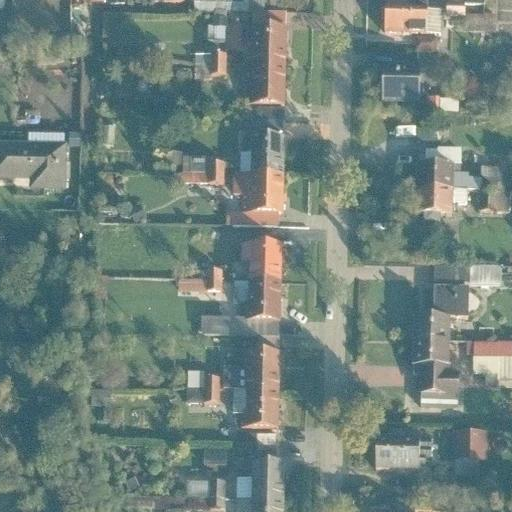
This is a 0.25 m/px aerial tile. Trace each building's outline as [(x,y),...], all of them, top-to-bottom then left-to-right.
[(201,0),(201,12),(248,12),(247,0),(201,0)] [(427,6),(384,6),(384,42),(427,42),(427,6)] [(287,70),(289,31),(246,31),(246,48),(254,49),(254,70),(287,70)] [(414,44),(414,57),(434,57),(435,44),(414,44)] [(227,69),(227,60),(197,60),(198,70),(213,69),(227,69)] [(227,80),(227,69),(213,69),(213,79),(227,80)] [(287,109),(287,70),(254,70),(254,92),(245,92),(245,109),(287,109)] [(418,112),(419,73),(379,72),(378,111),(418,112)] [(252,152),(252,173),(284,173),(284,137),(243,137),(243,152),(252,152)] [(67,143),(0,141),(0,178),(29,179),(29,189),(66,190),(67,143)] [(416,171),(415,195),(452,196),(453,172),(458,172),(458,158),(439,158),(438,172),(416,171)] [(225,172),(225,163),(193,163),(193,172),(210,172),(225,172)] [(225,183),(225,172),(210,172),(210,183),(225,183)] [(245,214),(283,214),(284,173),(252,173),(234,173),(234,195),(245,195),(245,214)] [(452,196),(415,195),(414,221),(423,222),(423,228),(439,228),(439,222),(451,222),(452,196)] [(249,283),(282,284),(282,244),(240,244),(240,262),(249,262),(249,283)] [(468,268),(432,266),(431,283),(467,284),(468,268)] [(476,287),(505,285),(504,267),(475,268),(476,287)] [(222,281),(222,272),(196,272),(196,281),(207,281),(222,281)] [(222,292),(222,281),(207,281),(207,292),(222,292)] [(282,284),(249,283),(249,304),(240,304),(240,320),(281,321),(282,284)] [(411,315),(410,341),(447,342),(448,319),(467,319),(467,287),(432,286),(430,315),(411,315)] [(447,342),(410,341),(409,367),(418,366),(417,394),(419,394),(457,395),(457,372),(448,372),(447,342)] [(511,377),(511,347),(473,347),(473,378),(511,377)] [(238,351),(238,367),(225,367),(224,389),(247,389),(279,389),(279,351),(238,351)] [(221,389),(221,379),(193,380),(193,389),(206,389),(221,389)] [(221,402),(221,389),(206,389),(206,403),(221,402)] [(278,429),(279,389),(247,389),(247,414),(238,414),(238,429),(278,429)] [(457,410),(457,395),(419,394),(419,409),(457,410)] [(486,434),(451,434),(451,461),(486,461),(486,434)] [(417,437),(372,436),(372,471),(416,472),(417,437)] [(253,504),(285,504),(286,464),(246,463),(245,479),(253,479),(253,504)] [(225,498),(225,483),(211,483),(210,497),(225,498)] [(225,511),(225,498),(210,497),(210,511),(225,511)]
